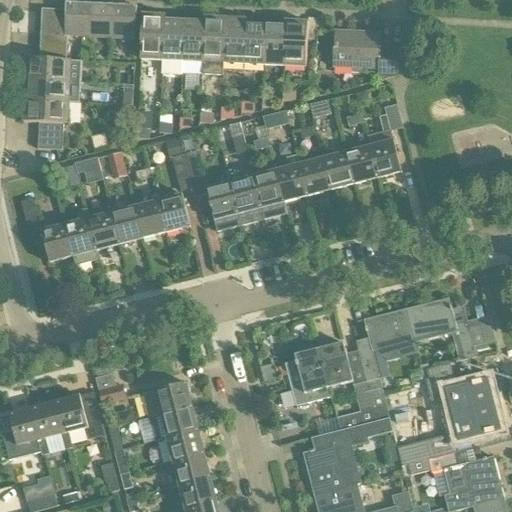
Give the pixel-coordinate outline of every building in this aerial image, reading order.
[(42,10),(41,48),(67,49),(68,37),(89,38),(90,5),(66,4),(66,11),(42,10)] [(114,6),(90,5),(89,38),(112,39),(114,6)] [(114,6),(112,39),(136,40),(137,7),(114,6)] [(164,21),(166,21),(166,16),(143,15),(141,60),(163,61),(164,21)] [(205,23),(203,63),(224,64),(226,19),(204,18),(204,23),(205,23)] [(226,19),(224,64),(244,65),(245,24),(247,24),(248,20),(226,19)] [(164,21),(163,61),(162,76),(183,77),(183,75),(182,75),(183,62),(185,22),(166,21),(164,21)] [(287,26),(285,66),(307,67),(309,22),(286,21),(285,26),(287,26)] [(204,23),(185,22),(183,62),(182,75),(183,75),(203,76),(203,63),(205,23),(204,23)] [(266,25),(247,24),(245,24),(244,65),(265,65),(266,25)] [(285,26),(266,25),(265,65),(285,66),(287,26),(285,26)] [(336,32),(334,67),(334,70),(353,70),(353,74),(364,74),(364,71),(378,72),(378,79),(391,79),(403,77),(404,51),(380,49),(381,34),(336,32)] [(67,49),(41,48),(40,60),(32,60),(31,80),(71,82),(72,61),(67,61),(67,49)] [(31,80),(30,100),(30,102),(70,104),(71,82),(31,80)] [(124,86),(124,106),(133,107),(134,86),(124,86)] [(360,109),(371,106),(367,92),(356,95),(360,109)] [(282,103),(296,104),(297,93),(282,93),(282,103)] [(263,108),(277,109),(277,99),(263,98),(263,108)] [(69,125),(70,104),(30,102),(30,100),(25,100),(24,123),(40,124),(39,150),(63,151),(64,125),(69,125)] [(331,117),(327,103),(309,108),(312,122),(331,117)] [(242,114),(255,114),(256,105),(242,104),(242,114)] [(385,109),(387,117),(380,119),(384,135),(404,129),(398,106),(385,109)] [(221,119),(235,120),(235,110),(222,109),(221,119)] [(290,126),(286,112),(263,118),(266,132),(290,126)] [(201,115),(201,124),(214,125),(214,116),(201,115)] [(349,128),(364,125),(362,116),(347,119),(349,128)] [(180,130),(193,130),(194,120),(181,120),(180,130)] [(237,157),(247,154),(240,124),(230,127),(237,157)] [(160,125),(160,135),(173,135),(173,125),(160,125)] [(303,140),(318,137),(316,128),(301,131),(303,140)] [(137,141),(151,141),(151,131),(138,131),(137,141)] [(402,174),(394,141),(392,133),(368,139),(370,147),(369,147),(378,180),(402,174)] [(172,154),(190,149),(187,137),(169,142),(172,154)] [(256,153),(271,149),(269,140),(254,144),(256,153)] [(378,180),(369,147),(347,153),(355,186),(378,180)] [(185,156),(193,189),(196,198),(208,195),(218,234),(241,228),(230,183),(207,189),(198,152),(185,156)] [(347,153),(323,159),(331,192),(355,186),(347,153)] [(120,154),(106,157),(108,165),(122,161),(120,154)] [(193,189),(185,156),(173,159),(181,192),(193,189)] [(300,165),(298,156),(286,159),(289,168),(277,171),(276,171),(285,204),(309,198),(300,165)] [(331,192),(323,159),(300,165),(309,198),(331,192)] [(88,164),(75,167),(77,175),(90,172),(88,164)] [(267,174),(254,177),(253,177),(265,222),(288,216),(285,204),(276,171),(277,171),(276,166),(266,168),(267,174)] [(75,167),(60,171),(64,190),(80,187),(77,175),(75,167)] [(150,170),(136,173),(138,182),(152,179),(150,170)] [(243,180),(230,183),(241,228),(265,222),(253,177),(254,177),(252,170),(241,173),(243,180)] [(183,195),(158,202),(167,235),(191,228),(183,195)] [(27,226),(40,223),(34,199),(21,203),(27,226)] [(167,235),(158,202),(135,207),(144,241),(167,235)] [(144,241),(135,207),(112,214),(120,247),(144,241)] [(79,222),(65,226),(73,259),(74,259),(76,267),(96,262),(99,258),(97,252),(97,253),(88,219),(90,219),(88,211),(77,214),(79,222)] [(112,214),(90,219),(88,219),(97,253),(97,252),(120,247),(112,214)] [(65,226),(42,231),(50,265),(73,259),(65,226)] [(449,300),(406,311),(414,342),(456,331),(464,362),(477,358),(474,348),(486,345),(481,325),(469,328),(468,322),(466,323),(464,314),(453,317),(449,300)] [(414,342),(406,311),(365,321),(369,339),(357,342),(367,383),(373,409),(387,406),(373,352),(414,342)] [(343,344),(319,350),(329,389),(353,383),(343,344)] [(295,356),(297,362),(285,365),(296,407),(331,398),(329,389),(319,350),(316,351),(315,346),(299,350),(300,355),(295,356)] [(454,415),(493,405),(487,382),(460,389),(453,364),(428,370),(426,371),(428,380),(433,396),(448,392),(454,415)] [(114,375),(96,379),(103,405),(126,399),(123,386),(117,387),(114,375)] [(373,409),(367,383),(354,387),(361,412),(373,409)] [(187,384),(154,392),(144,395),(150,419),(160,416),(193,408),(187,384)] [(80,397),(56,403),(64,435),(60,436),(65,451),(73,449),(69,434),(85,429),(87,437),(105,433),(99,410),(84,413),(80,397)] [(64,435),(56,403),(32,410),(40,441),(37,442),(42,457),(50,455),(46,440),(60,436),(64,435)] [(493,405),(454,415),(460,440),(499,430),(493,405)] [(361,412),(361,414),(338,420),(341,431),(390,419),(390,418),(387,406),(373,409),(361,412)] [(199,431),(193,408),(160,416),(166,440),(199,431)] [(32,410),(9,415),(17,447),(18,447),(37,442),(40,441),(32,410)] [(412,412),(390,418),(390,419),(392,429),(414,423),(412,412)] [(310,481),(314,497),(345,488),(361,485),(351,447),(369,443),(367,439),(393,432),(392,429),(390,419),(341,431),(316,438),(316,439),(326,436),(329,448),(304,454),(310,481)] [(115,453),(124,451),(118,428),(109,430),(115,453)] [(199,431),(166,440),(172,463),(205,454),(199,431)] [(121,476),(130,474),(124,451),(115,453),(121,476)] [(205,454),(172,463),(178,487),(211,478),(205,454)] [(450,495),(445,496),(448,511),(460,511),(474,509),(474,508),(505,500),(494,458),(463,466),(444,471),(450,495)] [(102,468),(108,495),(119,492),(112,465),(102,468)] [(134,488),(130,474),(121,476),(125,491),(134,488)] [(211,478),(178,487),(185,511),(218,502),(211,478)] [(351,511),(345,488),(314,497),(318,511),(351,511)] [(63,497),(66,506),(80,502),(77,493),(63,497)] [(30,511),(40,511),(58,508),(55,496),(28,503),(30,511)] [(129,511),(138,511),(139,511),(136,497),(126,499),(129,511)] [(104,511),(120,511),(117,500),(102,503),(104,511)] [(507,511),(505,500),(474,508),(474,509),(474,511),(507,511)] [(220,511),(218,502),(185,511),(184,511),(220,511)]
